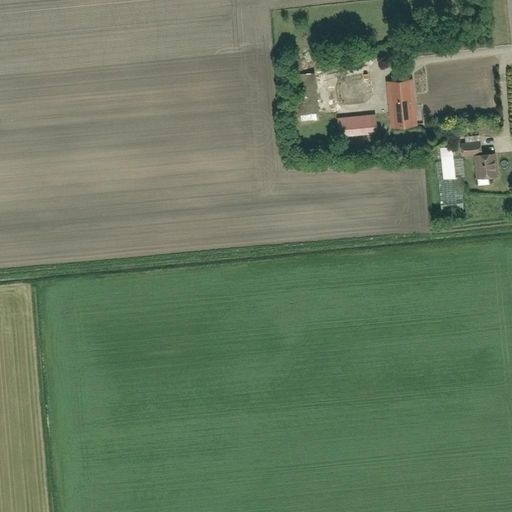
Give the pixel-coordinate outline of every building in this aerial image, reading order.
[(314,73),(296,75),(300,118),(318,116),(314,73)] [(423,125),(422,114),(416,115),(413,80),(385,83),(390,128),(423,125)] [(336,118),(337,131),(355,130),(354,118),(336,118)] [(465,145),(479,145),(479,136),(464,137),(465,145)] [(494,153),(479,153),(479,145),(465,145),(459,145),(459,157),(473,156),(473,179),(478,179),(479,185),(487,185),(487,178),(495,178),(494,153)] [(440,163),(441,180),(464,178),(462,161),(440,163)]
